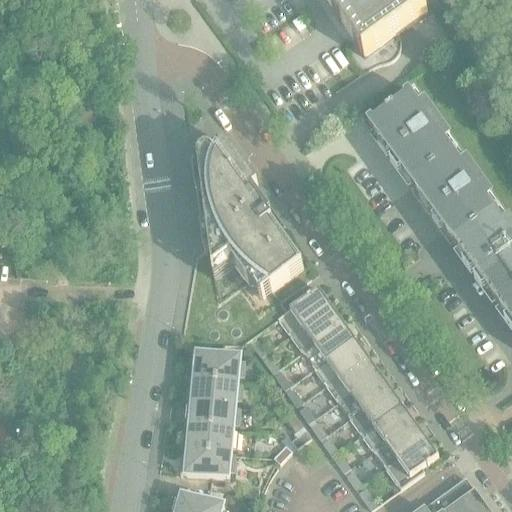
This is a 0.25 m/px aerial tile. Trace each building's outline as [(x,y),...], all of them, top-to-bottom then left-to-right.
[(428,18),(415,0),(323,0),(343,29),(345,27),(352,37),(350,39),(365,61),(428,18)] [(459,156),(439,127),(417,97),(411,101),(410,99),(406,102),(408,104),(373,128),(372,126),(368,129),(412,190),(459,156)] [(311,283),(273,230),(268,223),(266,224),(263,221),(269,217),(256,200),(251,204),(248,200),(259,193),(228,149),(215,159),(214,157),(210,156),(207,155),(204,156),(201,158),(199,161),(198,165),(199,170),(193,174),(202,233),(204,233),(211,227),(212,237),(209,241),(210,250),(205,253),(206,256),(205,256),(204,254),(196,260),(181,345),(211,347),(225,349),(241,350),(278,324),(278,323),(288,316),(280,305),(311,283)] [(502,214),(481,185),(459,156),(412,190),(454,248),(502,214)] [(511,296),(511,228),(502,214),(454,248),(497,307),(511,296)] [(288,337),(328,307),(319,294),(288,316),(278,323),(278,324),(288,337)] [(511,296),(497,307),(511,328),(511,296)] [(300,354),(340,323),(328,307),(288,337),(300,354)] [(312,370),(353,341),(340,323),(300,354),(312,370)] [(324,387),(364,357),(353,341),(312,370),(324,387)] [(268,357),(258,344),(252,348),(261,361),(268,357)] [(245,367),(240,367),(241,362),(224,360),(225,349),(211,347),(210,359),(204,358),(204,357),(206,357),(206,355),(192,354),(190,383),(238,387),(239,383),(244,384),(245,367)] [(336,404),(376,373),(364,357),(324,387),(336,404)] [(279,373),(270,360),(264,365),(273,378),(279,373)] [(348,420),(388,390),(376,373),(336,404),(348,420)] [(291,390),(282,377),(276,382),(285,394),(291,390)] [(242,408),(243,391),(238,391),(238,387),(190,383),(188,407),(236,411),(237,407),(242,408)] [(360,437),(400,406),(388,390),(348,420),(360,437)] [(303,406),(294,394),(288,398),(297,411),(303,406)] [(371,453),(411,423),(400,406),(360,437),(371,453)] [(239,431),(241,415),(236,415),(236,411),(188,407),(185,431),(234,435),(234,431),(239,431)] [(315,423),(306,410),(299,415),(309,428),(315,423)] [(303,431),(292,416),(285,421),(296,436),(303,431)] [(383,470),(423,440),(411,423),(371,453),(383,470)] [(327,439),(318,427),(311,431),(320,444),(327,439)] [(237,455),(239,439),(233,439),(234,435),(185,431),(183,455),(232,459),(232,455),(237,455)] [(297,453),(311,442),(306,435),(292,445),(297,453)] [(422,473),(439,461),(423,440),(383,470),(401,494),(425,477),(422,473)] [(339,456),(330,443),(323,448),(332,461),(339,456)] [(280,469),(292,456),(286,450),(274,463),(280,469)] [(235,479),(236,463),(231,463),(232,459),(183,455),(182,462),(180,480),(199,481),(198,492),(211,494),(212,482),(229,484),(230,479),(235,479)] [(351,473),(342,460),(335,465),(344,477),(351,473)] [(363,489),(354,477),(347,481),(356,494),(363,489)] [(487,511),(475,494),(474,494),(466,483),(425,511),(487,511)] [(208,506),(211,494),(198,492),(195,502),(177,497),(173,511),(223,511),(224,511),(208,506)] [(375,511),(378,510),(366,493),(359,498),(369,511),(375,511)]
